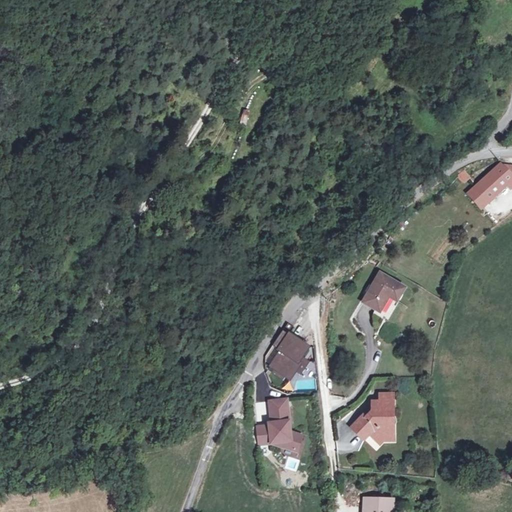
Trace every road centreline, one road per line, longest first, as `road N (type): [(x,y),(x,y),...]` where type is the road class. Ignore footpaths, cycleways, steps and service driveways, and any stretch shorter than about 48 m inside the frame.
road 1 (track): [(0,385),(39,371),(95,318),(140,213),(237,56),(292,0)]
road 2 (unclassified): [(492,149),(410,185),(298,299),(224,412),(187,511)]
